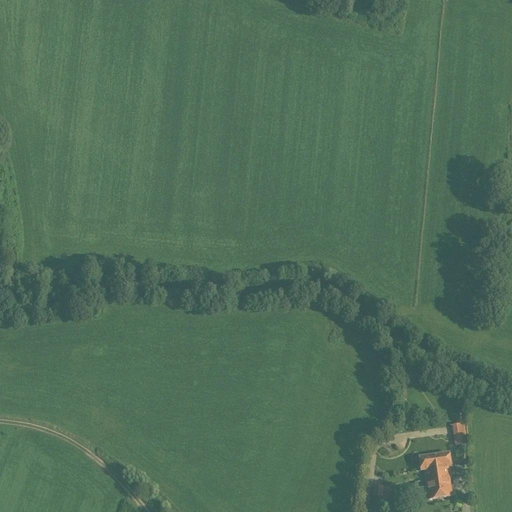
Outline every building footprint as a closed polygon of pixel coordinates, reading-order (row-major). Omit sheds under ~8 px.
[(404,384),(415,377),(410,368),(399,375),(404,384)] [(455,447),(467,445),(464,424),(452,426),(455,447)] [(437,480),(450,478),(448,469),(451,468),(450,464),(449,454),(419,458),(419,460),(417,460),(418,469),(420,469),(421,470),(435,468),(437,480)] [(453,496),(450,478),(437,480),(435,468),(421,470),(421,471),(423,471),(427,499),(450,496),(451,496),(453,496)] [(389,500),(390,489),(374,486),(372,497),(389,500)]
